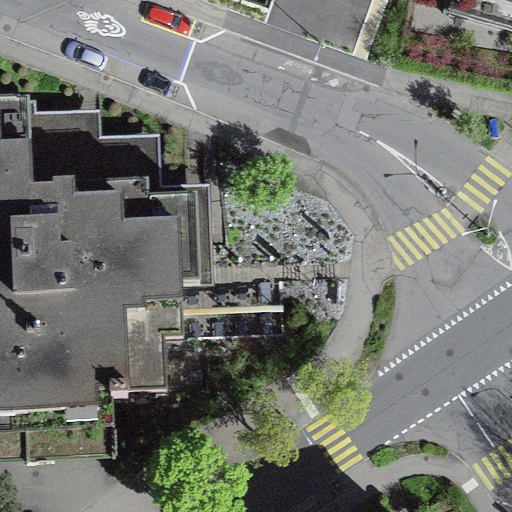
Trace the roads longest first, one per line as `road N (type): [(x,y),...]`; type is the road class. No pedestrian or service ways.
road 1 (residential): [(511,274),(462,209),(361,130),(0,0)]
road 2 (residential): [(443,371),(240,511)]
road 3 (residential): [(443,371),(511,470)]
